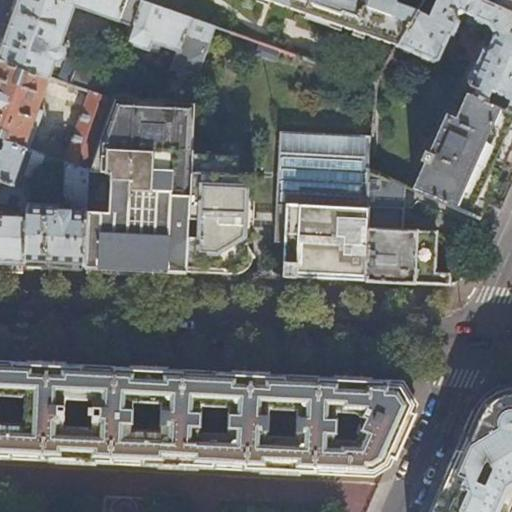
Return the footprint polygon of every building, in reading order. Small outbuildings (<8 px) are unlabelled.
[(119,20),(126,0),(15,0),(9,18),(0,43),(0,60),(48,77),(49,77),(54,64),(60,66),(68,43),(62,41),(75,4),(119,20)] [(215,27),(137,0),(126,0),(119,20),(127,23),(133,25),(127,42),(149,49),(152,41),(178,50),(171,69),(197,78),(215,27)] [(266,0),(395,47),(416,10),(398,3),(399,0),(266,0)] [(479,0),(421,0),(416,10),(395,47),(389,58),(413,69),(418,57),(429,62),(436,60),(447,36),(449,36),(451,37),(458,22),(456,21),(454,14),(461,12),(472,16),(470,19),(486,26),(491,37),(485,48),(483,47),(481,47),(465,81),(466,84),(473,87),(470,94),(511,112),(511,14),(496,7),(479,0)] [(511,0),(499,0),(496,7),(511,14),(511,0)] [(38,108),(48,77),(0,60),(0,140),(25,149),(29,150),(43,110),(38,108)] [(78,60),(76,67),(72,77),(69,84),(90,91),(111,98),(120,74),(103,69),(78,60)] [(72,77),(76,67),(65,63),(61,73),(72,77)] [(113,99),(111,98),(90,91),(64,162),(88,170),(113,99)] [(490,186),(511,128),(511,112),(470,94),(458,122),(445,116),(411,190),(478,218),(490,186)] [(191,151),(191,150),(193,151),(195,104),(114,99),(113,99),(88,170),(83,266),(132,268),(185,271),(191,151)] [(365,280),(370,172),(371,137),(279,131),(276,181),(272,243),(283,243),(281,276),(324,278),(365,280)] [(16,175),(25,149),(0,140),(0,180),(32,192),(41,164),(44,155),(34,152),(27,170),(26,170),(23,177),(16,175)] [(251,226),(254,181),(247,173),(236,172),(237,154),(191,151),(185,271),(234,274),(240,271),(245,267),(247,265),(249,262),(251,255),(239,233),(251,226)] [(64,162),(44,155),(41,164),(59,171),(64,168),(64,162)] [(64,162),(64,168),(63,196),(68,200),(68,207),(58,207),(58,203),(28,204),(27,208),(24,263),(51,264),(83,266),(88,170),(64,162)] [(403,186),(370,172),(365,280),(427,283),(451,284),(451,275),(433,274),(435,235),(400,232),(403,186)] [(0,262),(24,263),(27,208),(28,204),(32,192),(0,180),(0,262)] [(0,362),(0,454),(91,459),(188,464),(296,469),(372,473),(387,464),(397,441),(414,403),(401,382),(372,381),(0,362)] [(511,387),(507,388),(498,391),(494,393),(489,396),(484,400),(479,406),(469,428),(456,458),(433,510),(431,511),(508,511),(511,504),(511,387)]
